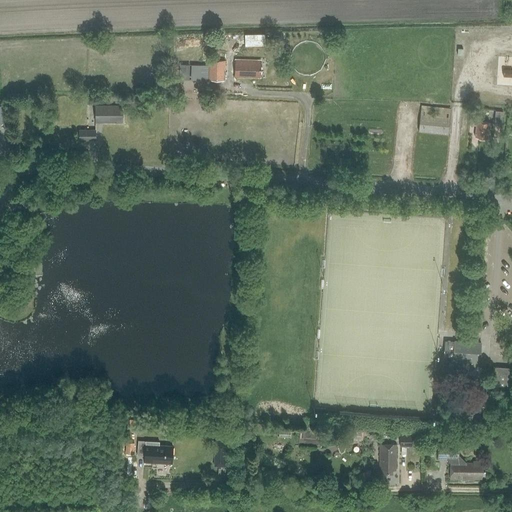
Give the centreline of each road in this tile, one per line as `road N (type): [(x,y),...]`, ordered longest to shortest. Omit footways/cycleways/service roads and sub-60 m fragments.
road 1 (unclassified): [(0,174),(94,172),(511,201)]
road 2 (residential): [(511,492),(133,487)]
